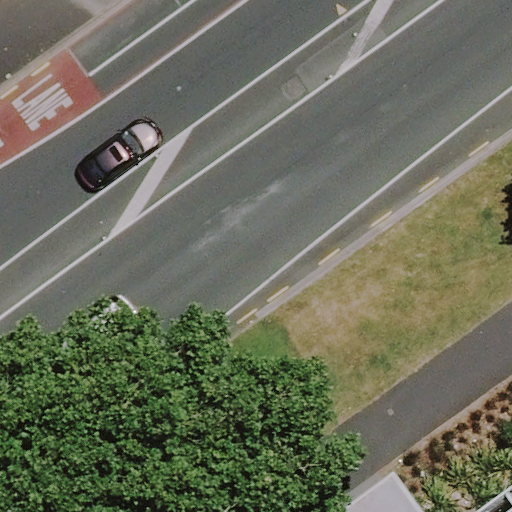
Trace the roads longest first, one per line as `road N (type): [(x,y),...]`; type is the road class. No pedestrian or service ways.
road 1 (secondary): [(359,45),(0,335)]
road 2 (secondary): [(0,228),(359,45)]
